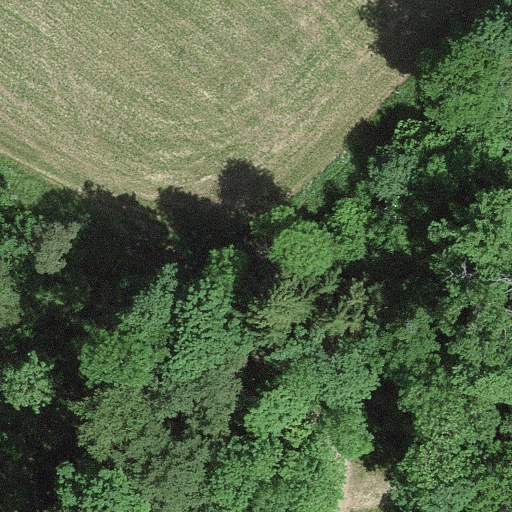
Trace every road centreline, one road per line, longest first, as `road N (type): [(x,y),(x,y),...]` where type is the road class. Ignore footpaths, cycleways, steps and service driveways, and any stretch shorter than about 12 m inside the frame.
road 1 (track): [(511,485),(415,491),(269,407),(0,206)]
road 2 (track): [(382,511),(511,416)]
